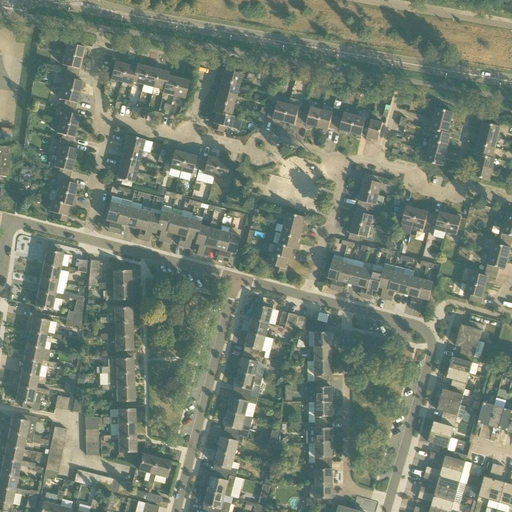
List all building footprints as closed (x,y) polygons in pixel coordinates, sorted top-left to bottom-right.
[(65,55),(82,59),(83,53),(86,54),(87,51),(86,49),(67,44),(65,55)] [(80,65),(82,59),(65,55),(62,65),(67,67),(66,72),(78,75),(79,70),(80,70),(82,69),(83,66),(80,65)] [(121,83),(126,65),(115,62),(110,83),(112,83),(114,82),(114,81),(121,83)] [(136,68),(126,65),(121,83),(127,84),(127,86),(128,87),(131,88),(132,85),(136,68)] [(136,84),(143,85),(147,68),(136,65),(136,68),(132,85),(134,86),(136,85),(136,84)] [(153,88),(158,70),(147,68),(143,85),(149,87),(149,88),(150,90),(153,91),(153,88)] [(169,73),(158,70),(153,88),(159,90),(159,91),(160,93),(162,93),(163,94),(167,76),(168,76),(169,73)] [(239,86),(242,75),(221,70),(220,73),(221,75),(223,75),(221,81),(239,86)] [(66,72),(62,88),(79,93),(81,87),(84,88),(85,85),(83,82),(76,81),(78,75),(66,72)] [(178,79),(168,76),(167,76),(163,94),(162,93),(162,96),(164,97),(166,96),(167,94),(173,96),(178,79)] [(181,101),(184,102),(189,82),(178,79),(173,96),(180,98),(179,99),(181,101)] [(239,86),(221,81),(220,87),(218,87),(216,88),(216,91),(236,97),(239,86)] [(78,99),(79,93),(62,88),(59,99),(65,101),(63,106),(75,109),(76,104),(78,104),(80,103),(81,100),(78,99)] [(236,97),(216,91),(215,94),(216,96),(217,96),(216,102),(233,106),(236,97)] [(216,113),(230,117),(231,116),(233,106),(216,102),(214,108),(211,107),(210,112),(216,114),(216,113)] [(276,108),(271,107),(270,109),(267,118),(273,120),(273,121),(274,123),(278,124),(278,121),(284,123),(289,105),(278,102),(276,108)] [(301,124),(304,112),(299,111),(300,108),(289,105),(284,123),(290,124),(289,127),(293,128),(295,127),(296,123),(301,124)] [(74,115),(75,109),(63,106),(59,123),(77,127),(78,121),(81,122),(82,119),(81,117),(74,115)] [(317,128),(322,110),(311,108),(309,113),(304,112),(301,124),(306,125),(306,126),(307,129),(311,129),(312,127),(317,128)] [(430,118),(451,124),(454,113),(436,108),(434,115),(433,115),(431,115),(430,118)] [(329,128),(334,129),(337,117),(330,116),(331,113),(322,110),(317,128),(323,130),(322,132),(326,133),(328,132),(329,128)] [(210,129),(223,133),(225,127),(231,129),(233,117),(231,116),(230,117),(216,113),(216,114),(214,121),(212,121),(210,129)] [(343,119),(337,117),(334,129),(340,131),(339,132),(341,134),(344,135),(345,132),(351,134),(355,116),(344,113),(343,119)] [(370,126),(365,125),(364,125),(366,119),(355,116),(351,134),(356,135),(356,138),(359,139),(361,138),(362,136),(362,137),(367,138),(370,126)] [(432,123),(431,130),(448,134),(451,124),(430,118),(430,121),(431,123),(432,123)] [(370,126),(367,138),(366,141),(370,141),(372,140),(372,139),(378,141),(383,123),(371,120),(370,126)] [(75,133),(77,127),(59,123),(56,133),(62,135),(61,140),(72,143),(74,138),(75,138),(77,137),(78,134),(75,133)] [(480,134),(501,139),(501,136),(500,134),(499,134),(500,127),(483,123),(480,134)] [(448,134),(431,130),(430,132),(431,134),(432,134),(431,141),(448,145),(451,134),(448,134)] [(500,141),(501,139),(480,134),(478,144),(495,148),(497,142),(498,142),(500,141)] [(142,151),(145,141),(127,136),(126,142),(124,142),(122,143),(122,146),(142,151)] [(71,149),(72,143),(61,140),(57,156),(74,160),(75,155),(79,156),(79,153),(78,151),(71,149)] [(446,156),(448,145),(431,141),(429,147),(428,147),(426,148),(425,151),(446,156)] [(478,155),(495,160),(496,157),(495,155),(493,155),(495,148),(478,144),(475,155),(478,156),(478,155)] [(0,176),(7,177),(8,168),(11,148),(0,146),(0,176)] [(139,162),(142,151),(122,146),(121,149),(122,151),(123,152),(122,157),(139,162)] [(181,172),(185,154),(179,153),(180,150),(177,149),(175,150),(174,151),(169,150),(165,162),(171,163),(170,169),(181,172)] [(443,167),(446,156),(425,151),(425,153),(426,155),(427,155),(425,162),(443,167)] [(198,170),(201,158),(196,157),(196,156),(195,154),(192,153),(191,156),(185,154),(181,172),(191,174),(193,169),(198,170)] [(214,177),(218,160),(213,158),(213,155),(210,154),(208,156),(207,160),(201,158),(198,170),(204,171),(203,174),(214,177)] [(478,156),(475,166),(495,171),(496,168),(495,167),(493,166),(495,160),(478,155),(478,156)] [(73,167),(74,160),(57,156),(54,167),(60,169),(58,175),(70,178),(71,172),(73,172),(75,171),(75,168),(73,167)] [(136,172),(139,162),(122,157),(120,163),(119,163),(117,164),(116,167),(136,172)] [(232,176),(235,164),(229,163),(230,161),(228,159),(225,158),(224,161),(218,160),(214,177),(225,180),(226,174),(232,176)] [(495,173),(495,171),(475,166),(472,177),(490,181),(491,174),(493,174),(495,173)] [(134,183),(136,172),(116,167),(115,170),(117,172),(118,172),(116,179),(134,183)] [(376,182),(377,177),(366,174),(364,179),(363,179),(361,180),(360,184),(363,184),(361,190),(379,195),(382,184),(376,182)] [(68,183),(70,178),(58,175),(57,180),(60,181),(57,191),(74,196),(76,190),(79,191),(80,187),(79,185),(68,183)] [(18,189),(27,191),(28,185),(20,183),(18,189)] [(0,197),(12,198),(13,189),(1,189),(0,197)] [(376,206),(379,195),(361,190),(360,196),(357,195),(356,199),(357,201),(359,201),(357,207),(369,210),(370,204),(376,206)] [(57,191),(54,201),(69,205),(68,206),(74,208),(75,204),(73,202),(74,196),(57,191)] [(65,222),(68,206),(69,205),(54,201),(52,200),(48,212),(54,214),(53,219),(66,223),(66,222),(65,222)] [(116,224),(121,206),(110,203),(105,221),(116,224)] [(413,227),(417,210),(412,208),(412,205),(409,204),(407,206),(406,207),(401,206),(398,217),(403,219),(402,224),(413,227)] [(126,226),(131,208),(121,206),(116,224),(126,226)] [(165,238),(166,233),(171,215),(172,210),(170,208),(164,206),(162,207),(161,212),(157,230),(161,231),(159,236),(165,238)] [(144,237),(145,237),(146,231),(152,210),(142,207),(141,211),(136,229),(146,231),(144,237)] [(367,215),(369,210),(357,207),(356,212),(354,211),(352,213),(352,216),(354,217),(353,223),(370,227),(373,216),(367,215)] [(141,211),(131,208),(126,226),(136,229),(141,211)] [(431,226),(434,214),(428,213),(428,211),(427,209),(424,208),(423,211),(417,210),(413,227),(424,230),(425,224),(431,226)] [(152,210),(146,231),(145,237),(149,238),(151,233),(156,234),(157,230),(161,212),(152,210)] [(446,233),(451,215),(445,214),(446,211),(442,210),(440,211),(439,215),(434,214),(431,226),(436,227),(435,230),(446,233)] [(285,224),(305,229),(306,226),(304,224),(303,224),(305,218),(287,213),(285,224)] [(451,215),(446,233),(457,235),(458,230),(464,231),(467,220),(461,218),(462,217),(461,215),(457,214),(456,217),(451,215)] [(176,235),(181,217),(171,215),(166,233),(176,235)] [(185,243),(186,238),(191,220),(181,217),(176,235),(186,238),(184,243),(185,243)] [(191,220),(186,238),(185,243),(190,244),(191,239),(196,240),(200,226),(201,222),(191,220)] [(220,231),(214,230),(216,225),(215,223),(211,222),(210,229),(205,247),(215,249),(220,231)] [(367,238),(370,227),(353,223),(351,228),(348,228),(348,231),(349,233),(350,234),(349,239),(360,242),(362,237),(367,238)] [(511,225),(505,223),(500,239),(511,242),(511,225)] [(304,232),(305,229),(285,224),(282,234),(299,239),(301,233),(302,233),(304,232)] [(240,234),(241,230),(223,225),(222,229),(240,234)] [(205,247),(210,229),(200,226),(196,240),(195,244),(199,245),(198,250),(203,252),(205,247)] [(223,257),(224,257),(225,252),(230,234),(220,231),(215,249),(224,252),(223,257)] [(230,234),(225,252),(224,257),(229,258),(230,253),(235,254),(240,236),(230,234)] [(298,245),(299,239),(282,234),(279,244),(279,245),(294,249),(293,249),(299,251),(300,247),(299,245),(298,245)] [(509,254),(511,243),(511,242),(500,239),(499,245),(493,243),(490,254),(511,259),(511,256),(510,254),(509,254)] [(276,244),(274,254),(273,255),(288,258),(288,259),(294,260),(295,257),(294,255),(292,254),(293,249),(294,249),(279,245),(279,244),(276,244)] [(69,256),(63,254),(46,251),(43,265),(60,268),(61,266),(61,262),(68,263),(69,256)] [(286,266),(288,259),(288,258),(273,255),(274,254),(271,253),(268,265),(274,266),(272,272),(284,275),(286,266)] [(510,262),(511,259),(490,254),(486,271),(498,274),(499,268),(505,270),(507,263),(508,264),(510,262)] [(343,263),(344,258),(334,256),(333,260),(328,279),(338,281),(343,263)] [(79,260),(78,271),(87,271),(87,260),(79,260)] [(99,270),(99,261),(90,260),(89,275),(88,287),(99,286),(99,284),(97,284),(97,270),(99,270)] [(352,266),(343,263),(338,281),(348,284),(352,266)] [(69,267),(61,266),(60,268),(43,265),(40,278),(57,282),(60,270),(68,272),(69,267)] [(348,284),(358,286),(362,268),(352,266),(348,284)] [(358,286),(368,289),(372,271),(362,268),(358,286)] [(114,286),(131,285),(130,271),(115,272),(115,270),(115,269),(107,269),(107,280),(113,280),(113,284),(107,284),(107,289),(113,289),(114,289),(114,286)] [(382,294),(387,295),(393,272),(383,270),(382,273),(378,288),(379,288),(383,289),(382,294)] [(378,288),(382,273),(372,271),(368,289),(367,294),(372,296),(373,290),(378,292),(379,288),(378,288)] [(496,280),(498,274),(486,271),(485,276),(471,272),(468,283),(485,288),(487,282),(488,282),(490,281),(491,278),(496,280)] [(398,293),(403,275),(393,272),(387,295),(388,296),(389,290),(398,293)] [(408,295),(413,277),(403,275),(398,293),(408,295)] [(418,298),(423,280),(413,277),(408,295),(418,298)] [(55,293),(57,282),(40,278),(37,292),(55,296),(55,293)] [(429,301),(431,291),(433,283),(423,280),(418,298),(429,301)] [(484,293),(485,288),(468,283),(465,294),(471,296),(470,301),(481,304),(483,299),(484,299),(486,298),(487,294),(484,293)] [(105,300),(114,300),(131,300),(131,285),(114,286),(114,289),(113,289),(113,291),(104,291),(105,300)] [(63,295),(55,293),(55,296),(37,292),(35,306),(52,309),(53,302),(60,304),(61,299),(62,300),(63,295)] [(273,310),(265,308),(256,305),(253,319),(270,324),(273,310)] [(68,312),(67,319),(81,322),(82,309),(74,307),(73,313),(68,312)] [(107,318),(108,323),(115,323),(132,322),(132,308),(114,309),(114,316),(107,316),(107,318)] [(289,314),(283,312),(280,324),(286,326),(286,324),(289,314)] [(320,312),(318,320),(328,322),(329,314),(320,312)] [(296,327),(299,316),(289,314),(286,324),(296,327)] [(302,330),(305,318),(299,316),(296,327),(296,328),(302,330)] [(47,333),(48,330),(50,322),(32,318),(29,332),(47,336),(47,333)] [(308,331),(311,319),(305,318),(302,330),(308,331)] [(81,324),(81,322),(67,319),(65,327),(80,330),(81,324)] [(266,337),(270,324),(253,319),(249,333),(266,337)] [(328,324),(311,319),(308,331),(309,332),(309,347),(315,347),(332,347),(332,333),(319,333),(320,329),(328,329),(328,324)] [(479,341),(482,331),(484,325),(470,321),(468,327),(462,325),(459,335),(479,341)] [(116,337),(132,336),(132,322),(115,323),(115,334),(109,334),(109,340),(115,339),(116,337)] [(55,335),(47,333),(47,336),(29,332),(27,345),(44,349),(46,338),(54,340),(55,335)] [(262,351),(266,337),(249,333),(245,347),(250,348),(248,354),(261,357),(264,358),(266,352),(262,351)] [(476,352),(479,341),(459,335),(456,346),(462,348),(460,353),(475,358),(479,359),(481,353),(476,352)] [(116,337),(115,339),(115,351),(133,351),(132,336),(116,337)] [(44,349),(27,345),(24,359),(41,363),(42,360),(44,349)] [(315,362),(332,361),(332,347),(315,347),(315,362)] [(452,357),(449,368),(470,373),(475,358),(460,353),(459,359),(452,357)] [(256,377),(261,357),(248,354),(247,360),(242,358),(239,372),(256,377)] [(49,362),(42,360),(41,363),(24,359),(21,373),(38,377),(41,366),(48,367),(49,362)] [(107,374),(134,373),(133,359),(108,360),(108,368),(101,368),(101,373),(101,374),(107,374)] [(315,382),(328,382),(328,376),(332,376),(332,361),(315,362),(315,382)] [(466,390),(470,373),(449,368),(446,378),(453,380),(451,386),(466,390)] [(263,379),(256,377),(239,372),(235,386),(240,387),(238,394),(257,399),(263,379)] [(36,390),(36,388),(38,377),(21,373),(18,387),(36,390)] [(117,388),(134,387),(134,373),(107,374),(108,385),(110,385),(110,391),(117,390),(117,388)] [(68,374),(67,383),(73,384),(75,375),(68,374)] [(315,402),(333,402),(332,388),(328,388),(328,382),(315,382),(315,402)] [(461,406),(466,390),(451,386),(450,391),(443,389),(440,400),(461,406)] [(43,389),(36,388),(36,390),(18,387),(15,401),(23,403),(22,408),(22,407),(21,408),(39,412),(41,404),(33,402),(35,393),(42,394),(43,389)] [(117,388),(117,390),(117,402),(134,401),(134,387),(117,388)] [(257,399),(238,394),(237,399),(232,398),(228,412),(246,417),(249,403),(256,405),(258,399),(257,399)] [(61,410),(64,397),(57,396),(55,408),(61,410)] [(64,397),(61,410),(67,411),(70,399),(64,397)] [(495,405),(494,405),(488,426),(498,429),(504,408),(506,401),(497,398),(495,405)] [(72,412),(80,413),(82,401),(75,400),(72,412)] [(457,422),(461,406),(440,400),(437,410),(444,412),(442,418),(457,422)] [(333,417),(333,402),(315,402),(315,403),(309,403),(309,413),(315,413),(315,423),(328,423),(328,417),(333,417)] [(478,423),(479,423),(488,426),(494,405),(484,402),(478,423)] [(498,429),(509,432),(511,419),(511,410),(504,408),(498,429)] [(110,419),(98,419),(98,424),(98,425),(118,425),(135,424),(135,410),(117,410),(117,418),(110,418),(110,419)] [(245,418),(246,417),(228,412),(225,426),(229,427),(228,433),(244,437),(248,438),(253,420),(245,418)] [(452,438),(457,422),(442,418),(440,423),(434,422),(431,432),(452,438)] [(26,436),(27,434),(29,422),(12,419),(9,433),(26,436)] [(315,423),(315,443),(333,443),(333,429),(328,429),(328,423),(315,423)] [(135,424),(118,425),(118,436),(112,436),(112,441),(118,441),(118,438),(136,438),(135,424)] [(53,433),(65,436),(67,430),(54,427),(53,433)] [(449,449),(452,438),(431,432),(428,443),(449,449)] [(32,444),(33,440),(34,435),(27,434),(26,436),(9,433),(6,446),(23,450),(25,442),(32,444)] [(65,436),(53,433),(52,439),(64,442),(65,436)] [(243,444),(244,437),(228,433),(226,439),(222,438),(218,452),(236,456),(239,443),(243,444)] [(118,438),(118,441),(119,453),(136,452),(136,438),(118,438)] [(52,439),(51,445),(63,448),(64,442),(52,439)] [(469,450),(471,443),(459,440),(457,446),(469,450)] [(333,457),(333,443),(315,443),(309,443),(309,464),(328,464),(328,458),(333,457)] [(49,451),(62,454),(63,448),(51,445),(49,451)] [(21,461),(23,450),(6,446),(3,460),(20,463),(21,461)] [(60,460),(62,454),(49,451),(48,458),(60,460)] [(234,462),(236,456),(218,452),(215,466),(219,467),(218,473),(236,478),(236,477),(240,464),(234,462)] [(452,458),(445,456),(431,452),(430,458),(444,462),(443,467),(463,472),(463,473),(469,474),(472,464),(466,462),(452,458)] [(466,462),(468,456),(454,452),(452,458),(466,462)] [(153,475),(158,458),(143,454),(139,471),(150,474),(148,481),(154,482),(155,475),(153,475)] [(59,466),(60,460),(48,458),(47,464),(59,466)] [(153,475),(155,475),(166,478),(171,461),(158,458),(153,475)] [(28,462),(21,461),(20,463),(3,460),(0,474),(18,477),(20,466),(27,468),(28,462)] [(58,472),(59,466),(47,464),(46,470),(58,472)] [(309,470),(316,470),(316,484),(333,484),(333,470),(328,470),(328,464),(309,464),(309,470)] [(489,500),(499,465),(493,464),(489,478),(485,477),(486,477),(484,477),(479,497),(489,500)] [(499,503),(505,483),(501,482),(505,467),(499,465),(489,500),(499,503)] [(463,473),(463,472),(443,467),(441,471),(427,467),(426,472),(460,483),(463,473)] [(57,479),(58,472),(46,470),(44,476),(57,479)] [(74,482),(80,484),(83,472),(77,470),(74,482)] [(87,485),(90,473),(83,472),(80,484),(87,485)] [(458,492),(460,483),(426,472),(424,478),(438,482),(437,487),(458,492)] [(96,475),(90,473),(87,485),(93,487),(96,475)] [(231,497),(239,499),(244,479),(236,477),(236,478),(218,473),(216,479),(212,478),(208,492),(231,497)] [(15,489),(18,477),(0,474),(0,475),(0,488),(15,491),(15,489)] [(509,506),(511,495),(511,474),(509,484),(505,483),(499,503),(497,509),(507,511),(509,506)] [(96,475),(93,487),(99,489),(102,476),(96,475)] [(99,489),(105,490),(108,478),(102,476),(99,489)] [(273,485),(275,477),(266,476),(265,483),(273,485)] [(108,478),(105,490),(111,492),(115,480),(108,478)] [(120,481),(115,480),(111,492),(117,493),(120,481)] [(117,493),(123,495),(126,483),(120,481),(117,493)] [(128,496),(132,484),(126,483),(123,495),(128,496)] [(266,504),(271,486),(264,484),(259,503),(266,504)] [(333,484),(316,484),(311,484),(311,498),(307,498),(307,505),(316,505),(316,504),(329,504),(329,498),(333,498),(333,484)] [(455,502),(458,492),(437,487),(436,491),(421,487),(420,492),(455,502)] [(23,490),(15,489),(15,491),(0,488),(0,502),(12,505),(14,494),(22,495),(23,490)] [(229,511),(233,498),(231,497),(208,492),(205,506),(209,507),(207,511),(229,511)] [(449,511),(451,511),(455,502),(420,492),(418,498),(432,502),(431,507),(449,511)] [(148,493),(146,501),(159,504),(161,497),(148,493)] [(34,510),(37,496),(29,494),(28,497),(26,508),(34,510)] [(60,506),(62,500),(57,498),(55,505),(58,506),(56,511),(70,511),(71,509),(60,506)] [(56,511),(58,506),(55,505),(44,502),(40,511),(56,511)]
